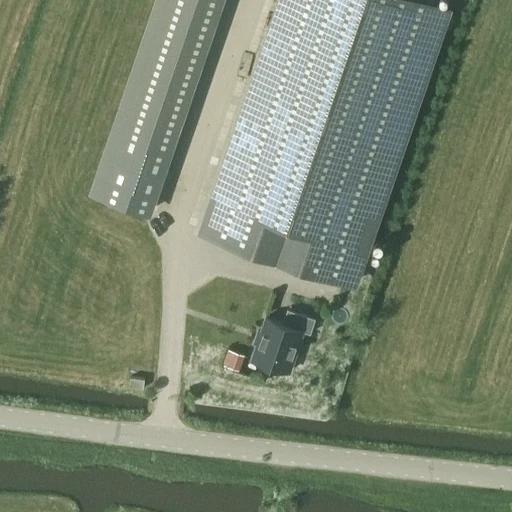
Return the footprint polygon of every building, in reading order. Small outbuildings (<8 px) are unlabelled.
[(158,0),(106,154),(134,165),(137,159),(162,168),(219,0),(158,0)] [(418,0),(281,0),(202,231),(353,282),(446,10),(418,0)] [(106,154),(93,193),(147,212),(162,168),(137,159),(134,165),(106,154)] [(310,333),(315,318),(287,309),(282,322),(265,316),(251,358),(289,371),(303,330),(310,333)] [(129,386),(143,388),(145,378),(130,376),(129,386)]
